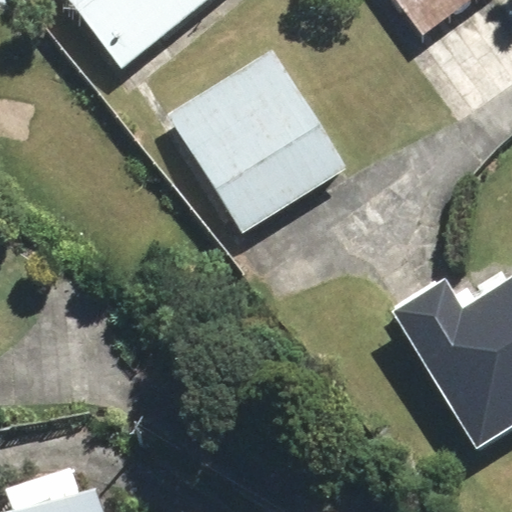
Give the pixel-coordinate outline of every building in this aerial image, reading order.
[(57,0),(123,80),(221,0),(57,0)] [(389,0),(422,48),(494,0),(389,0)] [(272,57),(165,122),(241,244),(347,178),(272,57)] [(391,327),(475,462),(511,439),(511,284),(503,270),(476,286),(480,293),(454,309),(438,285),(392,313),(398,323),(391,327)] [(8,511),(103,511),(98,498),(82,503),(72,476),(4,500),(8,511)]
